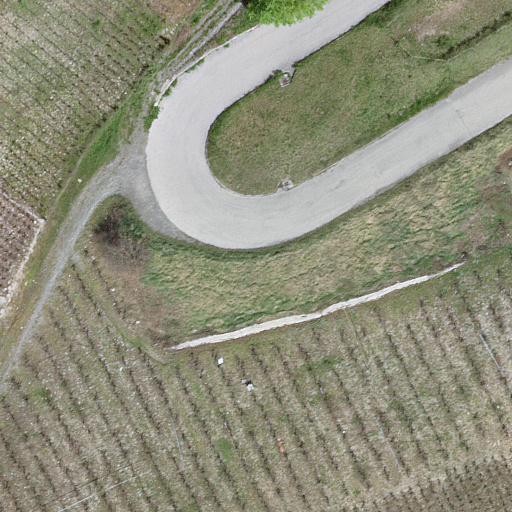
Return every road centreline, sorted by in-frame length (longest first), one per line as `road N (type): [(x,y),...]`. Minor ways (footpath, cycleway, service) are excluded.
road 1 (unclassified): [(340,0),(177,101),(168,157),(185,197),(224,218),(269,218),(511,80)]
road 2 (track): [(177,101),(131,156),(82,180),(0,330)]
road 3 (track): [(141,144),(138,106),(176,53),(236,0)]
